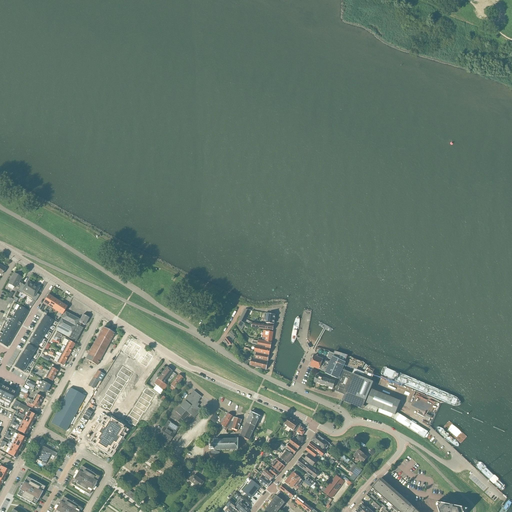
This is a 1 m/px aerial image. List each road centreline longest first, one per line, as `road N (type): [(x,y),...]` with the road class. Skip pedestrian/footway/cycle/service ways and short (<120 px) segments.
road 1 (residential): [(194,333),(0,208)]
road 2 (residential): [(190,511),(240,454),(244,417),(188,380),(165,352)]
road 3 (residential): [(194,333),(0,245)]
road 4 (unclassified): [(315,424),(165,352)]
road 5 (residential): [(38,427),(101,311)]
